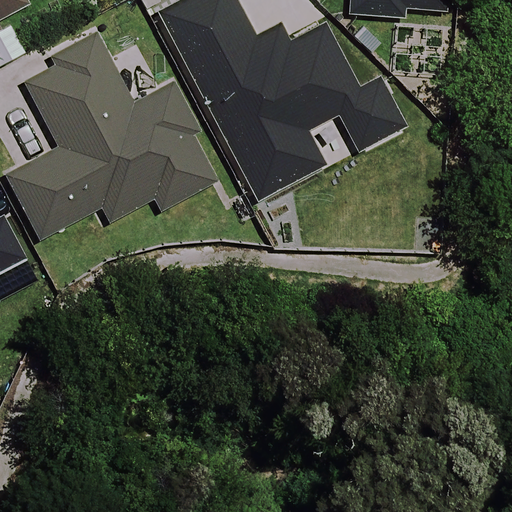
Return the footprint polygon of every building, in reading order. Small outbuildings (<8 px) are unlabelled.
[(0,0),(0,17),(24,5),(21,0),(0,0)] [(244,0),(178,0),(160,10),(259,194),(329,157),(313,128),(340,113),(358,146),(404,121),(378,73),(360,82),(326,19),(292,37),(282,19),(261,31),(244,0)] [(406,2),(446,5),(446,0),(351,0),(350,7),(405,11),(406,2)] [(56,60),(24,77),(58,144),(8,169),(40,233),(101,203),(109,218),(157,193),(163,204),(216,177),(192,130),(197,127),(173,79),(133,99),(98,29),(52,52),(56,60)] [(0,294),(36,277),(3,212),(0,213),(0,294)]
